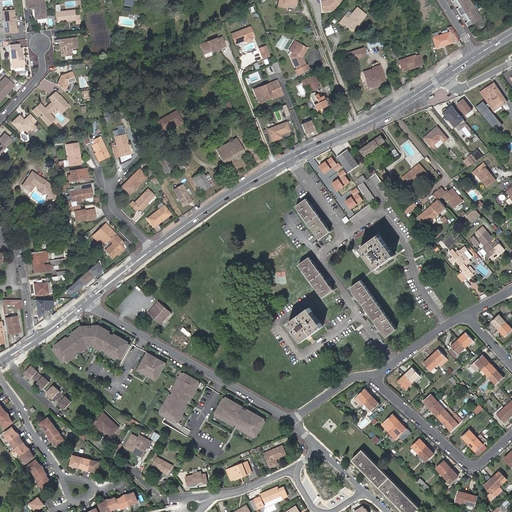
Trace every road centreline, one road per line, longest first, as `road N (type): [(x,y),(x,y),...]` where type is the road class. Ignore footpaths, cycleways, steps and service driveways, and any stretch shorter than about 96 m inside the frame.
road 1 (residential): [(86,302),(292,422)]
road 2 (residential): [(511,435),(482,462),(464,461),(373,380)]
road 3 (residential): [(449,328),(421,293),(407,247),(382,214),(347,235)]
road 4 (secondary): [(292,158),(445,75)]
road 5 (residential): [(347,235),(319,257),(396,364)]
road 6 (secondary): [(152,249),(292,158)]
road 7 (residential): [(0,226),(18,248),(34,339)]
